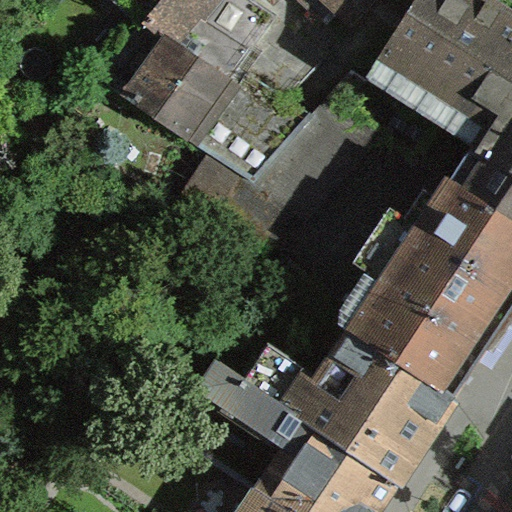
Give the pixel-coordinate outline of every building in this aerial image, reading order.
[(237,168),(253,178),(301,125),(228,77),(275,14),(253,0),(328,0),(350,21),(369,0),(158,0),(142,20),(97,74),(237,168)] [(121,0),(142,20),(158,0),(121,0)] [(483,136),(454,182),(511,220),(511,16),(489,1),(486,0),(416,0),(374,67),(483,136)] [(326,97),(301,125),(253,178),(237,168),(222,191),(214,185),(191,220),(256,264),(293,207),(306,215),(379,132),(326,97)] [(467,375),(486,347),(493,351),(508,329),(511,321),(511,220),(454,182),(442,200),(423,187),(349,298),(336,317),(353,329),(453,395),(467,375)] [(319,380),(269,347),(247,380),(397,480),(415,453),(453,395),(353,329),(319,380)] [(255,487),(293,511),(375,511),(397,480),(247,380),(219,362),(198,392),(282,447),(255,487)] [(0,481),(11,491),(31,468),(15,454),(0,471),(0,481)] [(293,511),(255,487),(238,511),(293,511)]
